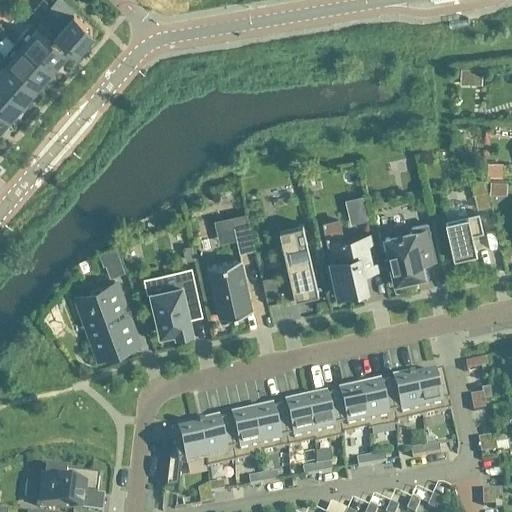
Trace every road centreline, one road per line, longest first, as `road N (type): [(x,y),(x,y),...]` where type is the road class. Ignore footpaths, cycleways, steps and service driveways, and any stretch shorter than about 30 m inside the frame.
road 1 (residential): [(133,511),(147,405),(162,387),(511,310)]
road 2 (residential): [(389,0),(153,40)]
road 3 (residential): [(4,209),(153,40)]
